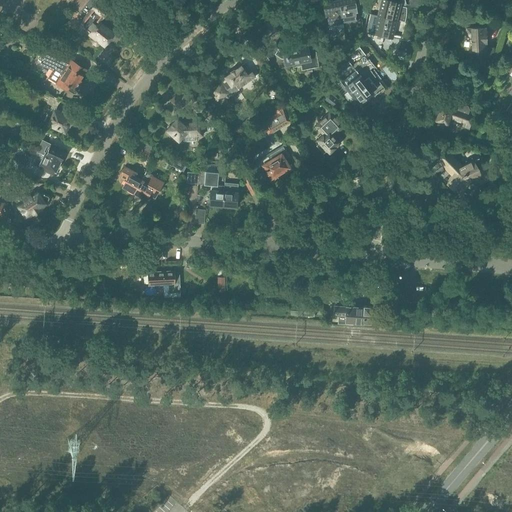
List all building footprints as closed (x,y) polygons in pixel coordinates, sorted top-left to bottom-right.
[(337,0),(336,0),(325,2),(322,3),(323,8),(324,18),(327,17),(328,23),(329,30),(342,28),(337,0)] [(337,0),(342,28),(344,28),(343,23),(356,21),(356,18),(355,12),(356,12),(356,7),(357,7),(356,4),(359,4),(358,0),(337,0)] [(379,9),(377,16),(396,20),(396,21),(405,23),(405,20),(406,17),(406,14),(406,11),(406,7),(406,4),(405,1),(404,0),(399,0),(399,2),(389,0),(383,0),(381,9),(379,9)] [(96,2),(84,16),(86,17),(88,19),(86,23),(86,27),(92,32),(90,35),(94,38),(92,41),(93,44),(96,46),(99,45),(101,43),(105,46),(106,44),(109,44),(110,42),(110,39),(114,34),(100,22),(104,17),(109,11),(98,2),(97,2),(96,2)] [(377,16),(371,14),(367,32),(389,38),(392,38),(396,21),(396,20),(377,16)] [(311,15),(298,19),(302,32),(315,28),(311,15)] [(242,28),(230,36),(238,48),(249,40),(242,28)] [(486,28),(466,28),(466,36),(471,36),(471,51),(480,51),(481,64),(487,64),(493,48),(486,45),(486,28)] [(79,81),(82,76),(81,76),(85,70),(68,60),(67,61),(52,55),(57,41),(44,35),(40,45),(43,46),(38,58),(42,60),(40,66),(53,71),(48,79),(56,84),(56,85),(67,91),(70,86),(76,91),(81,82),(79,81)] [(276,42),(273,47),(277,50),(277,51),(274,54),(281,59),(283,59),(285,59),(286,64),(293,63),(293,66),(301,65),(302,69),(318,66),(314,44),(307,46),(306,43),(298,44),(299,47),(288,50),(276,42)] [(406,53),(398,51),(396,59),(404,61),(406,53)] [(509,74),(511,70),(511,69),(511,53),(508,60),(501,69),(509,74)] [(266,54),(260,58),(266,67),(272,64),(266,54)] [(347,62),(342,64),(338,67),(339,68),(338,69),(339,76),(352,66),(348,61),(347,62)] [(225,91),(234,84),(237,89),(256,76),(247,64),(244,66),(242,67),(240,65),(223,76),(226,82),(221,85),(219,82),(208,90),(204,93),(204,94),(207,98),(206,98),(211,105),(215,111),(222,107),(217,100),(222,97),(221,97),(226,93),(225,91)] [(350,102),(355,98),(358,102),(373,91),(372,91),(377,88),(369,77),(364,80),(357,70),(343,80),(344,81),(343,82),(349,90),(344,94),(346,96),(345,97),(348,101),(349,100),(350,102)] [(338,98),(330,92),(333,89),(327,85),(319,96),(328,103),(333,106),(338,98)] [(178,91),(170,100),(180,109),(183,105),(187,100),(179,92),(178,91)] [(50,96),(47,103),(57,107),(60,101),(50,96)] [(277,112),(262,121),(269,133),(274,130),(285,124),(282,119),(288,116),(284,102),(274,108),(277,112)] [(440,105),(435,120),(439,121),(437,125),(443,126),(444,122),(448,124),(450,117),(462,121),(460,126),(469,129),(469,128),(470,123),(472,115),(467,114),(469,108),(467,105),(456,102),(453,103),(451,109),(440,105)] [(491,111),(497,118),(500,116),(493,109),(491,111)] [(67,111),(66,113),(64,116),(55,112),(53,116),(48,114),(44,122),(66,131),(71,119),(70,119),(72,113),(67,111)] [(340,143),(333,135),(336,132),(338,134),(345,127),(330,111),(314,126),(322,135),(317,140),(329,153),(340,143)] [(205,120),(211,127),(219,121),(213,113),(205,120)] [(179,140),(182,137),(202,135),(200,121),(180,122),(176,119),(175,118),(166,129),(168,131),(179,140)] [(18,121),(16,126),(42,138),(44,134),(45,132),(19,120),(18,121)] [(278,149),(254,162),(264,179),(269,176),(270,178),(272,177),(273,178),(277,175),(277,174),(288,167),(287,166),(288,164),(286,160),(284,160),(284,159),(289,156),(283,145),(274,130),(269,133),(278,149)] [(42,140),(37,151),(61,162),(63,157),(64,157),(65,154),(65,153),(66,151),(56,147),(56,146),(54,144),(53,145),(46,142),(42,140)] [(140,155),(149,160),(154,150),(145,145),(140,155)] [(35,150),(33,155),(34,155),(39,158),(36,165),(39,166),(39,167),(41,168),(41,169),(44,171),(44,170),(54,175),(55,172),(56,172),(57,169),(57,168),(59,163),(60,163),(61,162),(37,151),(35,150)] [(447,152),(438,161),(452,176),(447,185),(459,192),(465,181),(478,175),(472,162),(461,167),(447,152)] [(17,162),(15,166),(26,171),(29,164),(18,159),(17,162)] [(134,193),(143,176),(124,166),(119,175),(126,179),(122,186),(134,193)] [(201,172),(199,172),(198,183),(212,184),(210,204),(223,205),(225,185),(218,184),(219,171),(202,170),(201,172)] [(198,183),(199,172),(188,171),(187,182),(198,183)] [(145,172),(143,176),(134,193),(146,199),(148,194),(154,197),(163,181),(145,172)] [(252,183),(247,174),(241,177),(246,187),(252,183)] [(16,182),(24,193),(28,190),(23,181),(16,181),(16,182)] [(16,182),(14,182),(13,196),(19,196),(20,197),(24,193),(16,182)] [(225,185),(223,205),(236,207),(239,183),(225,182),(225,185)] [(48,195),(37,192),(37,191),(27,197),(36,211),(40,208),(41,209),(44,207),(44,206),(46,204),(48,199),(49,197),(48,195)] [(36,211),(27,197),(17,204),(18,207),(18,208),(18,209),(20,209),(26,218),(28,217),(29,217),(31,216),(31,214),(36,211)] [(174,271),(148,272),(149,285),(169,284),(170,292),(177,292),(180,292),(179,287),(179,284),(179,273),(174,273),(174,271)] [(225,298),(225,286),(217,286),(218,298),(225,298)] [(335,306),(334,315),(338,316),(338,323),(353,324),(353,322),(370,323),(371,306),(364,306),(364,308),(353,307),(347,307),(335,306)] [(458,411),(462,415),(470,406),(466,402),(465,403),(459,398),(453,404),(459,410),(458,411)]
